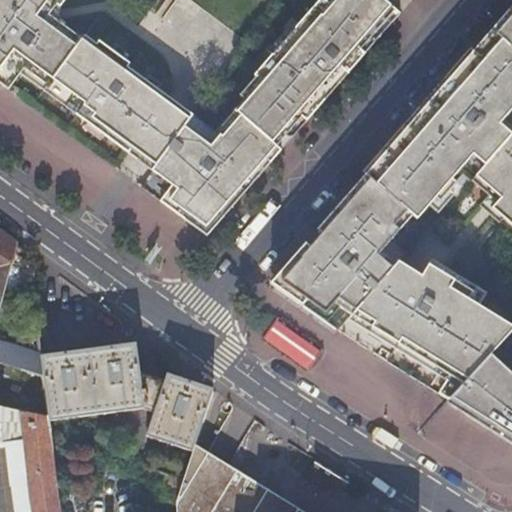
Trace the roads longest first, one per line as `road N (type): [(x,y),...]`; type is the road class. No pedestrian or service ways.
road 1 (residential): [(181,328),(463,0)]
road 2 (residential): [(454,511),(181,328)]
road 3 (residential): [(181,328),(0,195)]
